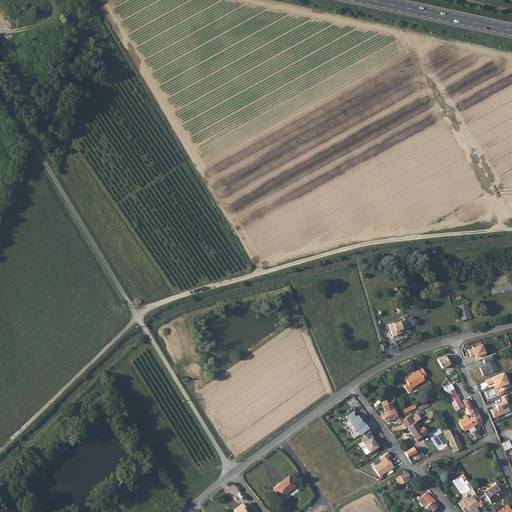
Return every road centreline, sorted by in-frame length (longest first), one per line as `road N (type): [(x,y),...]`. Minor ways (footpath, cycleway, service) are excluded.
road 1 (track): [(0,449),(150,308),(365,245),(511,229)]
road 2 (unclassified): [(91,243),(231,474)]
road 3 (residential): [(350,385),(450,511)]
road 4 (residential): [(452,340),(511,484)]
road 5 (residential): [(231,474),(350,385)]
road 6 (secondary): [(511,30),(370,0)]
